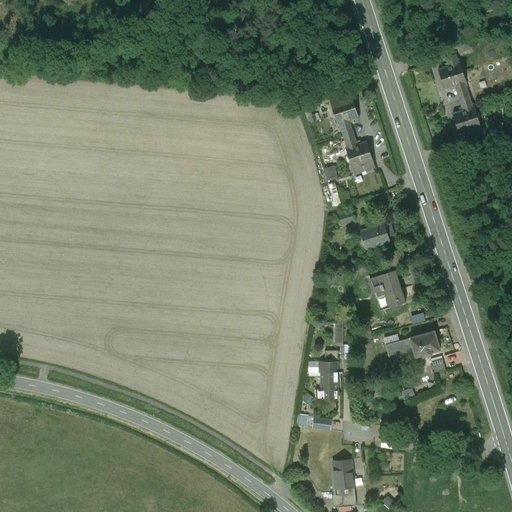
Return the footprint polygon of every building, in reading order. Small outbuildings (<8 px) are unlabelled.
[(471,43),(461,46),(463,52),(473,49),(471,43)] [(458,63),(456,55),(446,58),(448,66),(438,69),(445,89),(455,86),(459,98),(469,95),(465,83),(466,82),(460,62),(458,63)] [(350,91),(329,98),(338,124),(339,124),(343,136),(353,133),(349,120),(359,117),(350,91)] [(473,107),(469,95),(459,98),(463,111),(453,114),(459,134),(469,130),(472,138),(482,135),(479,127),(481,127),(474,107),(473,107)] [(367,142),(357,145),(353,133),(343,136),(347,148),(346,149),(354,174),(375,168),(367,142)] [(336,165),(326,167),(328,179),(338,177),(336,165)] [(336,206),(342,204),(337,182),(330,184),(336,206)] [(386,192),(372,197),(376,210),(390,205),(386,192)] [(352,211),(337,216),(340,224),(355,219),(352,211)] [(390,222),(361,231),(366,248),(390,240),(388,233),(393,232),(390,222)] [(402,249),(389,253),(393,267),(406,263),(402,249)] [(395,270),(370,278),(376,298),(378,299),(386,296),(390,308),(406,302),(401,289),(398,281),(399,281),(395,270)] [(412,315),(414,323),(427,321),(426,313),(412,315)] [(344,323),(336,323),(335,343),(343,343),(344,323)] [(435,331),(386,345),(391,364),(422,355),(422,357),(432,355),(431,353),(440,350),(435,331)] [(338,351),(325,351),(325,361),(337,361),(337,362),(338,362),(338,351)] [(443,358),(432,361),(435,373),(446,370),(443,358)] [(325,361),(320,361),(320,373),(322,373),(321,372),(337,372),(337,362),(337,361),(325,361)] [(337,372),(321,372),(322,373),(322,389),(321,389),(337,389),(338,389),(337,389),(337,372),(338,372),(337,372)] [(337,389),(321,389),(321,400),(337,400),(337,389)] [(309,415),(301,415),(300,425),(308,425),(309,415)] [(332,419),(314,417),(313,428),(331,431),(332,419)] [(352,460),(333,461),(336,488),(354,486),(352,460)] [(354,486),(336,488),(337,495),(355,494),(354,486)] [(337,495),(332,495),(333,506),(356,504),(355,494),(337,495)] [(383,501),(389,507),(395,501),(389,495),(383,501)]
